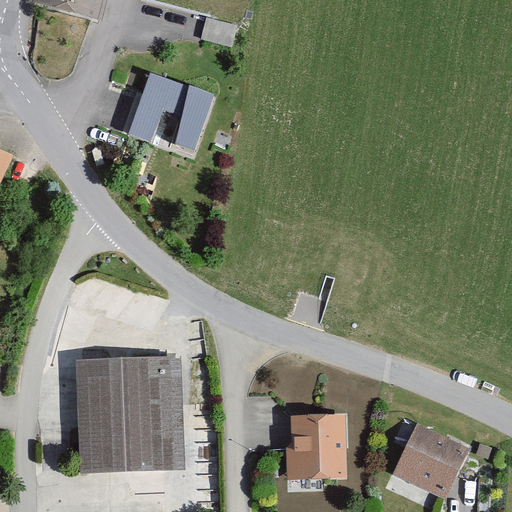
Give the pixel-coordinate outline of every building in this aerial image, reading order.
[(34,0),(96,16),(100,0),(34,0)] [(244,0),(154,0),(239,22),(244,0)] [(237,26),(207,18),(202,38),(232,46),(237,26)] [(212,96),(152,74),(130,133),(150,141),(163,110),(183,117),(177,142),(193,148),(212,96)] [(0,177),(10,157),(0,152),(0,177)] [(175,352),(68,355),(72,468),(179,464),(175,352)] [(340,412),(284,414),(286,476),(342,475),(340,412)] [(466,444),(412,419),(388,469),(442,494),(466,444)]
